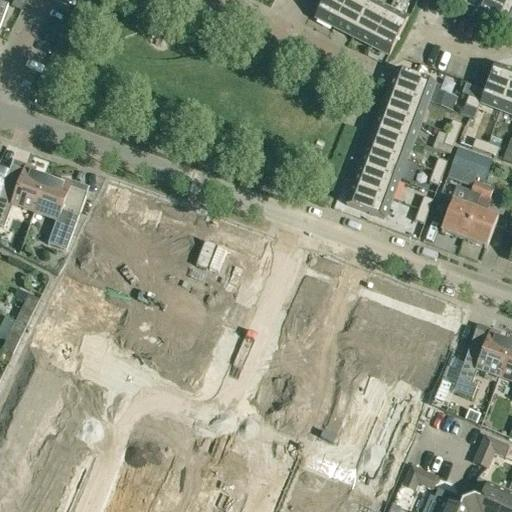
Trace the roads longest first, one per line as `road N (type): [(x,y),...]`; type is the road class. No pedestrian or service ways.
road 1 (residential): [(307,223),(0,112)]
road 2 (residential): [(223,422),(140,389),(86,511)]
road 3 (residential): [(511,298),(307,223)]
road 4 (residential): [(223,422),(307,223)]
road 5 (residential): [(257,511),(283,450),(223,422)]
